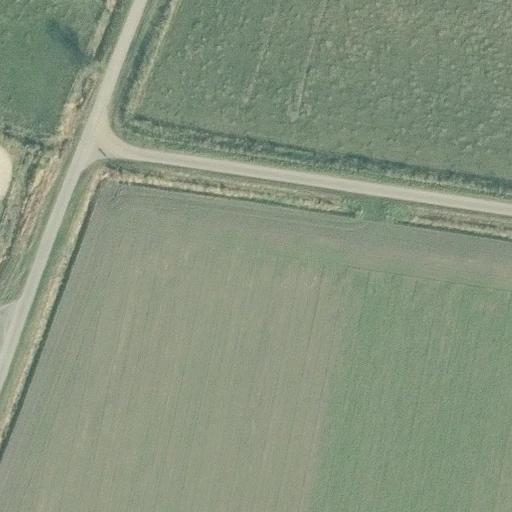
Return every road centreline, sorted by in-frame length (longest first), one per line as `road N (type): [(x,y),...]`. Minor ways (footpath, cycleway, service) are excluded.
road 1 (track): [(88,142),(511,206)]
road 2 (unclassified): [(11,332),(139,0)]
